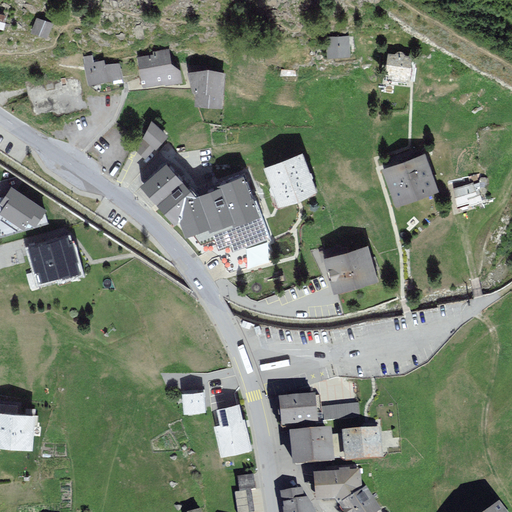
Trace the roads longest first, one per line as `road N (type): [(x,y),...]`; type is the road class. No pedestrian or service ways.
road 1 (tertiary): [(0,115),(121,196),(194,271),(244,366),(275,511)]
road 2 (unknown): [(121,196),(158,159),(188,161),(201,181),(239,170)]
